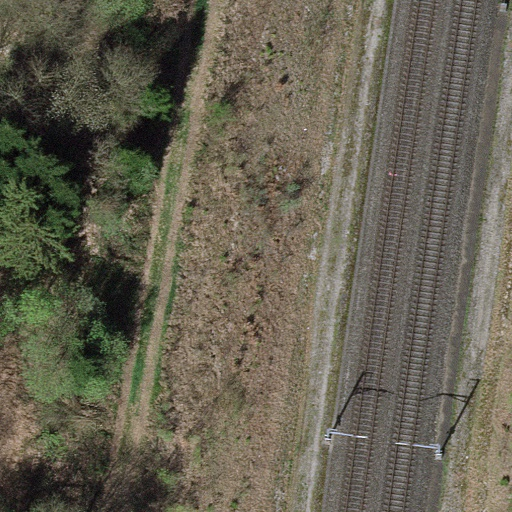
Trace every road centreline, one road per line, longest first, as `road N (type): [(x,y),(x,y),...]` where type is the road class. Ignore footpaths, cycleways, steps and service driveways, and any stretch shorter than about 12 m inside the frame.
road 1 (track): [(372,0),(294,511)]
road 2 (track): [(511,161),(466,511)]
